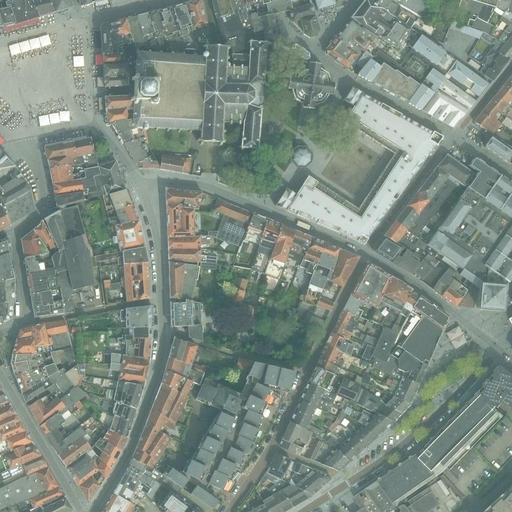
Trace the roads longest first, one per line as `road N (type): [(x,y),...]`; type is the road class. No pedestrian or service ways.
road 1 (residential): [(91,511),(131,443),(159,357),(158,251),(136,180)]
road 2 (residential): [(225,511),(269,447),(361,261)]
road 3 (residential): [(305,511),(420,428),(498,350)]
road 4 (residential): [(136,180),(218,187),(364,254)]
road 5 (residential): [(511,65),(364,254)]
road 6 (residential): [(80,511),(0,372)]
road 7 (residential): [(364,254),(470,327)]
